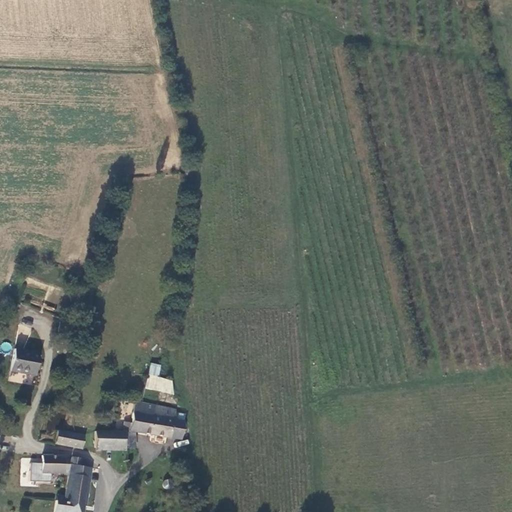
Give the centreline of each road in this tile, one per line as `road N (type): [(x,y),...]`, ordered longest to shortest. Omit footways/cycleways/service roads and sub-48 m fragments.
road 1 (track): [(310,511),(310,383),(280,7),(336,34),(471,53)]
road 2 (residential): [(101,511),(103,465),(29,440),(38,391)]
